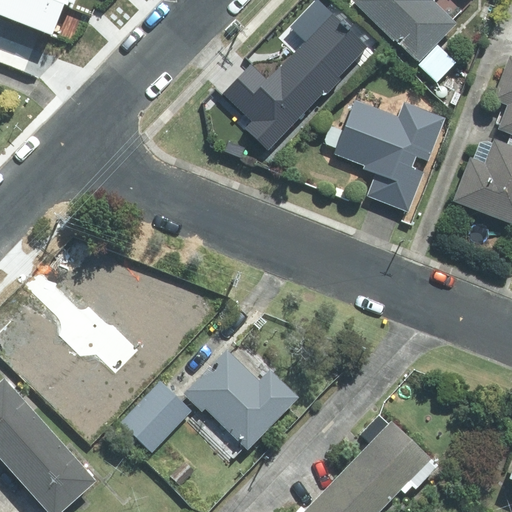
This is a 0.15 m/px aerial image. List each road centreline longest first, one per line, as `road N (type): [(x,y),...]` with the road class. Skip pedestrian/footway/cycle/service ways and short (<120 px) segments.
road 1 (residential): [(511,335),(52,159)]
road 2 (residential): [(52,159),(206,0)]
